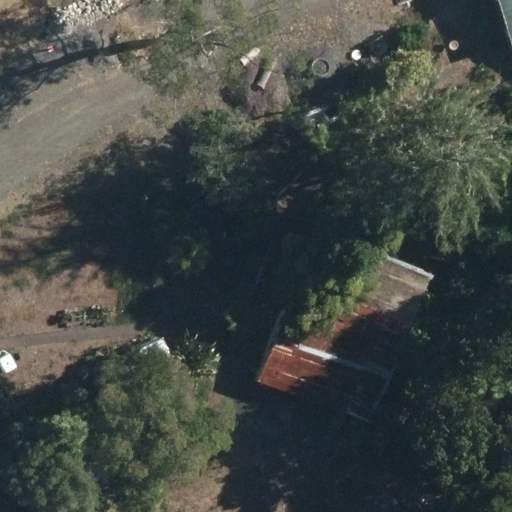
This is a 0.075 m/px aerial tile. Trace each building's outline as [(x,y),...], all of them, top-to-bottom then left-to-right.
[(511,0),(469,0),(491,69),(511,62),(511,0)] [(184,197),(164,210),(187,244),(207,230),(184,197)] [(322,298),(395,328),(415,278),(339,248),(322,298)] [(237,386),(360,426),(381,364),(258,322),(237,386)] [(86,443),(51,477),(77,502),(111,467),(86,443)]
